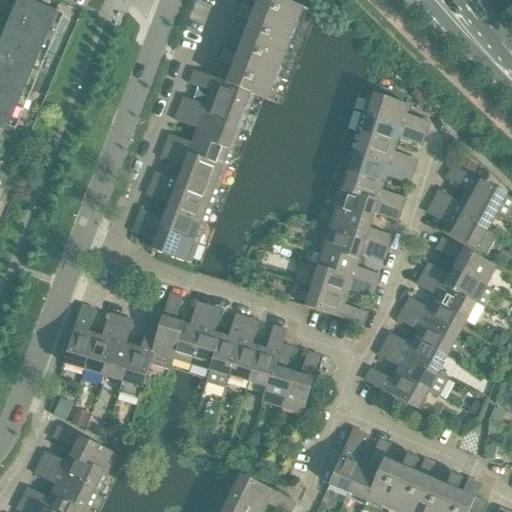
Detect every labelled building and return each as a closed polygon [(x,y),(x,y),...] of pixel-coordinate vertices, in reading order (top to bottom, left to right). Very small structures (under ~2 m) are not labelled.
[(40,50),(56,12),(26,0),(16,0),(11,14),(0,9),(0,23),(6,26),(2,35),(40,50)] [(289,57),(306,11),(277,0),(240,0),(256,6),(253,11),(241,7),(237,17),(234,16),(228,34),(289,57)] [(272,103),(289,57),(228,34),(223,45),(239,51),(237,56),(225,52),(220,62),(217,61),(211,79),(253,96),(272,103)] [(0,78),(24,88),(40,50),(2,35),(0,40),(0,78)] [(246,114),(253,96),(211,79),(192,72),(188,84),(211,92),(208,100),(246,114)] [(0,123),(8,127),(24,88),(0,78),(0,123)] [(405,115),(408,107),(369,94),(362,114),(425,134),(428,123),(405,115)] [(239,133),(246,114),(208,100),(205,107),(182,98),(178,110),(239,133)] [(239,133),(178,110),(174,121),(197,130),(194,137),(232,152),(239,133)] [(425,134),(362,114),(356,133),(395,146),(398,138),(421,146),(425,134)] [(393,153),(395,146),(356,133),(350,153),(412,173),(416,161),(393,153)] [(225,170),(232,152),(194,137),(191,144),(168,136),(164,147),(225,170)] [(218,189),(225,170),(164,147),(160,158),(182,167),(180,175),(218,189)] [(412,173),(350,153),(344,171),(383,184),(385,177),(409,184),(412,173)] [(511,208),(511,200),(505,196),(452,167),(445,178),(467,190),(463,197),(495,215),(505,220),(511,208)] [(380,191),(383,184),(344,171),(337,190),(400,211),(404,199),(380,191)] [(211,208),(218,189),(180,175),(177,182),(154,173),(150,184),(211,208)] [(0,202),(4,204),(13,181),(0,175),(0,202)] [(204,226),(211,208),(150,184),(145,196),(168,205),(165,212),(204,226)] [(400,211),(337,190),(331,209),(370,222),(373,215),(396,222),(400,211)] [(485,232),(495,215),(463,197),(459,204),(438,192),(432,203),(485,232)] [(496,238),(485,232),(432,203),(426,214),(447,225),(443,233),(486,256),(496,238)] [(368,230),(370,222),(331,209),(325,228),(388,249),(391,237),(368,230)] [(197,245),(204,226),(165,212),(163,219),(140,210),(135,222),(197,245)] [(190,265),(197,245),(135,222),(131,233),(154,242),(151,250),(190,265)] [(388,249),(325,228),(319,248),(358,261),(361,253),(384,260),(388,249)] [(485,287),(495,268),(441,239),(435,250),(456,262),(453,269),(485,287)] [(356,268),(358,261),(319,248),(318,248),(323,250),(317,269),(375,287),(379,276),(356,268)] [(493,291),(485,287),(453,269),(449,276),(427,264),(422,275),(483,309),(493,291)] [(375,287),(317,269),(311,288),(346,299),(348,291),(371,299),(375,287)] [(483,309),(422,275),(416,285),(437,297),(433,304),(465,322),(474,326),(483,309)] [(343,306),(346,299),(311,288),(304,308),(362,326),(366,314),(343,306)] [(167,370),(182,325),(174,322),(182,299),(169,295),(158,330),(159,330),(152,354),(149,365),(167,370)] [(456,339),(465,322),(433,304),(430,311),(408,299),(402,310),(456,339)] [(190,365),(208,307),(196,304),(189,327),(182,325),(167,370),(168,371),(171,360),(190,365)] [(83,371),(94,336),(86,334),(94,310),(81,306),(63,365),(83,371)] [(209,371),(220,336),(213,334),(220,311),(208,307),(190,365),(209,371)] [(446,357),(456,339),(402,310),(397,321),(418,332),(414,339),(446,357)] [(102,377),(120,318),(109,315),(101,338),(94,336),(83,371),(102,377)] [(225,389),(229,377),(246,319),(235,315),(227,339),(220,336),(209,371),(210,371),(206,383),(225,389)] [(121,383),(132,348),(125,345),(132,322),(120,318),(102,377),(121,383)] [(248,383),(258,348),(251,346),(258,323),(246,319),(229,377),(248,383)] [(138,400),(149,365),(152,354),(159,330),(158,330),(147,327),(140,350),(132,348),(121,383),(118,394),(138,400)] [(267,389),(281,345),(286,331),(273,327),(266,351),(258,348),(248,383),(266,389),(267,389)] [(446,357),(414,339),(410,346),(389,334),(383,345),(437,374),(446,357)] [(281,409),(292,374),(285,372),(292,348),(281,345),(267,389),(266,389),(261,403),(281,409)] [(447,380),(437,374),(383,345),(377,356),(399,367),(395,374),(427,392),(437,398),(447,380)] [(301,415),(319,357),(307,353),(299,376),(292,374),(281,409),(301,415)] [(417,410),(427,392),(395,374),(391,381),(370,369),(363,381),(417,410)] [(116,457),(110,454),(57,427),(51,439),(73,450),(70,457),(107,476),(116,457)] [(347,494),(362,460),(355,457),(364,435),(352,430),(328,486),(347,494)] [(366,502),(380,468),(390,446),(379,441),(369,463),(362,460),(347,494),(366,502)] [(412,473),(417,461),(406,456),(408,454),(390,446),(380,468),(403,478),(425,488),(435,465),(424,460),(417,475),(412,473)] [(107,476),(70,457),(66,464),(44,453),(39,464),(98,493),(107,476)] [(98,493),(39,464),(34,475),(55,486),(52,493),(89,511),(98,493)] [(456,492),(461,480),(451,476),(452,473),(435,465),(425,488),(447,497),(470,507),(474,498),(480,485),(468,479),(461,495),(456,492)] [(270,479),(273,470),(263,467),(259,476),(260,476),(270,479)] [(388,511),(403,478),(380,468),(366,502),(388,511)] [(290,511),(294,504),(267,490),(236,474),(226,493),(263,511),(266,505),(281,511),(290,511)] [(389,511),(414,511),(425,488),(403,478),(388,511),(389,511)] [(440,511),(447,497),(425,488),(414,511),(440,511)] [(88,511),(89,511),(52,493),(48,500),(27,489),(21,500),(45,511),(88,511)] [(262,511),(263,511),(226,493),(217,511),(219,511),(262,511)] [(467,511),(470,507),(447,497),(440,511),(467,511)] [(481,511),(485,503),(474,498),(470,507),(467,511),(481,511)] [(45,511),(21,500),(16,511),(18,511),(45,511)]
